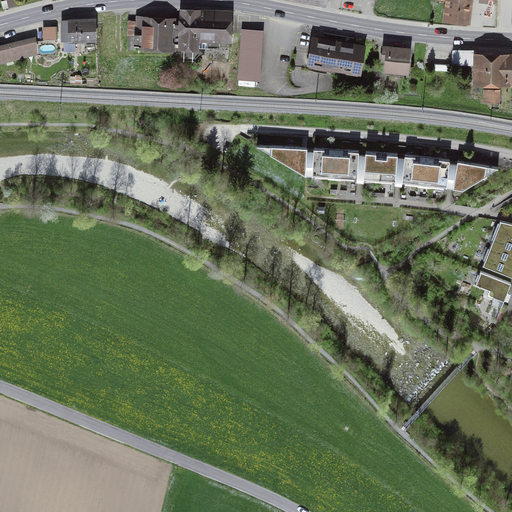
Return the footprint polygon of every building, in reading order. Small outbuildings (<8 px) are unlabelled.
[(448,0),(447,17),(467,20),(469,0),(448,0)] [(128,21),(128,35),(136,35),(135,43),(218,47),(218,40),(213,40),(214,37),(226,37),(227,13),(183,11),(183,22),(148,20),(148,17),(136,16),(136,21),(128,21)] [(69,19),(63,20),(63,39),(94,38),(93,21),(69,22),(69,19)] [(24,40),(55,37),(55,29),(24,34),(24,40)] [(262,81),(263,30),(241,29),(239,81),(262,81)] [(363,47),(314,38),(311,55),(294,52),(291,67),(327,73),(328,66),(359,71),(363,47)] [(0,60),(28,54),(24,40),(0,46),(0,60)] [(407,71),(409,49),(383,47),(382,58),(386,58),(385,69),(407,71)] [(511,56),(477,56),(476,80),(506,81),(511,80),(511,56)] [(448,71),(449,63),(436,61),(435,69),(448,71)] [(499,90),(484,90),(484,101),(490,101),(490,102),(499,102),(499,90)] [(305,174),(307,147),(270,145),(270,153),(305,174)] [(312,174),(357,177),(359,150),(314,147),(312,174)] [(397,153),(365,151),(363,178),(395,180),(397,153)] [(449,159),(405,154),(402,181),(446,186),(449,159)] [(487,165),(457,160),(453,187),(463,189),(486,175),(487,165)] [(511,222),(500,220),(495,233),(511,239),(511,222)] [(491,243),(511,251),(511,239),(495,233),(491,243)] [(511,251),(491,243),(487,253),(511,263),(511,251)] [(511,263),(487,253),(482,264),(511,276),(511,263)] [(489,292),(490,294),(504,300),(504,299),(506,300),(509,292),(507,291),(511,282),(480,270),(475,283),(490,289),(489,292)]
